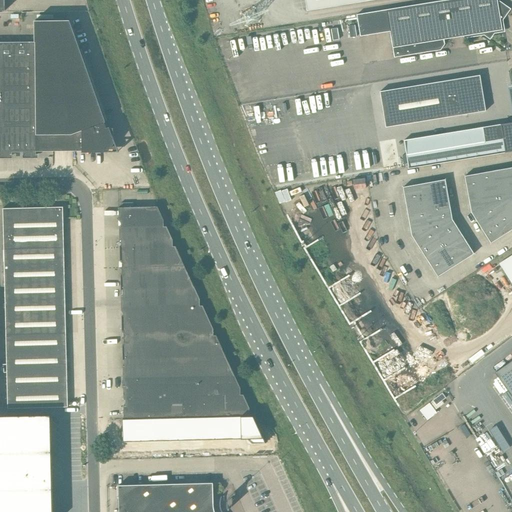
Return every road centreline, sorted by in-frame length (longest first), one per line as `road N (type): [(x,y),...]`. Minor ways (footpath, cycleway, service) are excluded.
road 1 (primary): [(124,0),(219,255),(336,474)]
road 2 (primary): [(331,418),(214,177),(153,0)]
road 3 (unclassified): [(94,511),(86,212),(78,188),(0,185)]
road 4 (unclassified): [(485,252),(433,286),(401,237),(391,179),(455,168)]
